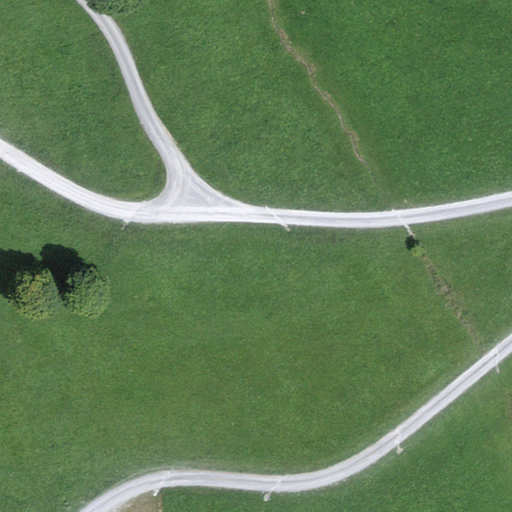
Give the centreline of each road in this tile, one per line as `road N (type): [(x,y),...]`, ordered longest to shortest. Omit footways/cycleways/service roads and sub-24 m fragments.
road 1 (track): [(511,202),(426,216),(311,219),(231,204),(202,189),(149,137),(113,40),(83,0)]
road 2 (track): [(91,511),(127,486),(164,477),(286,484),(336,476),(511,345)]
road 3 (track): [(0,141),(78,191),(151,213),(202,189)]
